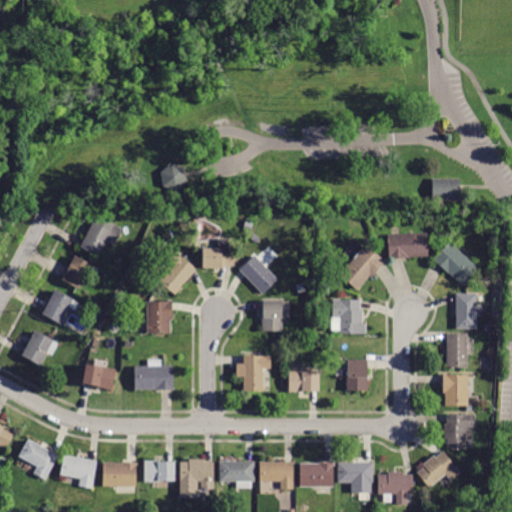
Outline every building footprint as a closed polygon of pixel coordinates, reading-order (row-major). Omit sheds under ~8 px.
[(187,180),(176,189),(163,184),(161,170),(172,162),(185,167),(187,180)] [(460,179),(459,201),(432,201),(432,179),(460,179)] [(93,222),(95,223),(98,216),(123,229),(114,247),(106,242),(98,257),(80,247),(93,222)] [(428,233),(429,257),(388,258),(387,235),(428,233)] [(229,239),(229,249),(234,249),(234,267),(203,268),(202,248),(218,248),(218,239),(229,239)] [(433,259),(450,242),(479,269),(463,287),(433,259)] [(371,277),(370,276),(357,291),(339,276),(365,244),(385,260),(371,277)] [(174,295),(159,282),(172,266),(165,261),(174,250),(196,268),(174,295)] [(240,270),(255,255),(278,280),(263,294),(240,270)] [(74,256),(98,269),(94,277),(88,274),(80,290),(62,280),(74,256)] [(298,294),(296,286),(303,284),(305,291),(298,294)] [(80,304),(76,312),(68,308),(60,324),(43,314),(55,291),(80,304)] [(456,294),(477,294),(476,329),(456,329),(456,294)] [(172,320),(171,320),(171,333),(147,333),(146,301),(172,300),(172,320)] [(282,300),(283,302),(290,302),(290,317),(283,317),(282,332),(262,331),(263,300),(282,300)] [(360,310),(363,310),(363,323),(366,323),(366,334),(339,334),(339,318),(333,318),(333,300),(360,300),(360,310)] [(99,321),(93,318),(99,308),(105,311),(99,321)] [(35,331),(59,344),(52,356),(47,353),(40,366),(22,356),(35,331)] [(467,368),(446,368),(447,334),(468,334),(467,368)] [(98,349),(92,347),(94,340),(100,342),(98,349)] [(243,356),(270,356),(270,369),(262,369),(262,391),(244,391),(244,377),(236,377),(236,364),(243,364),(243,356)] [(134,390),(134,366),(148,366),(148,360),(162,360),(162,366),(173,365),(173,389),(134,390)] [(367,391),(346,391),(346,377),(348,377),(348,360),(367,360),(367,391)] [(82,385),(86,365),(116,370),(112,390),(82,385)] [(288,392),(289,372),(319,372),(319,392),(288,392)] [(443,375),(468,375),(468,406),(445,406),(445,394),(443,393),(443,375)] [(446,414),(474,415),(474,428),(466,428),(466,449),(447,449),(447,439),(444,439),(444,424),(446,424),(446,414)] [(0,446),(0,422),(15,431),(6,450),(0,446)] [(59,455),(46,480),(34,474),(37,467),(19,457),(29,439),(59,455)] [(445,475),(429,488),(417,473),(424,467),(423,465),(434,456),(436,458),(443,451),(461,473),(450,481),(445,475)] [(79,486),(80,479),(60,475),(64,455),(97,461),(92,489),(79,486)] [(201,481),(197,481),(198,498),(180,498),(179,462),(189,462),(189,459),(203,459),(203,462),(213,462),(214,489),(201,490),(201,481)] [(175,462),(175,482),(144,482),(143,461),(160,461),(160,462),(175,462)] [(237,483),(237,482),(220,482),(220,461),(255,461),(255,482),(250,482),(250,488),(237,488),(237,483)] [(103,486),(103,463),(123,463),(123,462),(137,462),(137,487),(103,486)] [(300,482),(300,463),(319,463),(319,462),(335,463),(335,466),(334,466),(333,487),(300,487),(300,482)] [(281,482),(260,482),(260,463),(293,463),(293,489),(281,489),(281,482)] [(337,463),(373,463),(372,483),(371,483),(370,493),(351,493),(351,483),(337,483),(337,463)] [(377,475),(388,475),(388,472),(403,473),(403,475),(413,475),(413,505),(396,505),(396,494),(391,494),(391,503),(383,503),(383,495),(377,495),(377,475)]
